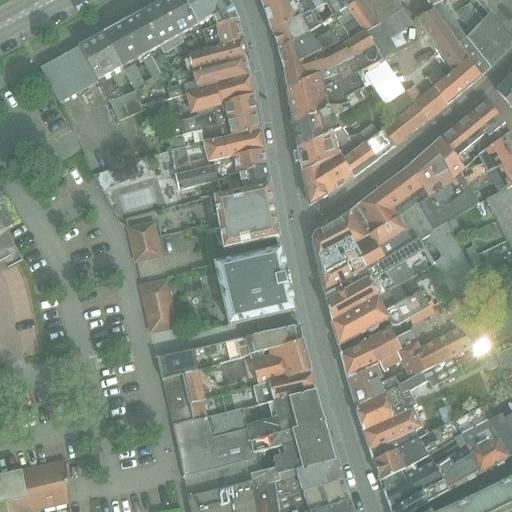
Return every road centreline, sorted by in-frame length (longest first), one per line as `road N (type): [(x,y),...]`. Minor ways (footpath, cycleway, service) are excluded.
road 1 (residential): [(296,233),(374,511)]
road 2 (residential): [(296,233),(486,88)]
road 3 (residential): [(248,0),(296,233)]
